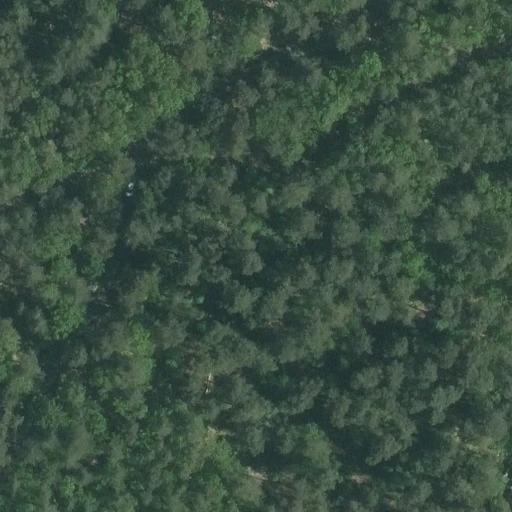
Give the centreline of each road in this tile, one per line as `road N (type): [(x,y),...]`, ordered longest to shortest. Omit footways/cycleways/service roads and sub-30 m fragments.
road 1 (unclassified): [(371,0),(312,42),(166,117),(147,137),(112,272),(55,354),(22,436),(0,462)]
road 2 (track): [(0,202),(40,188),(204,162),(304,171),(511,311)]
